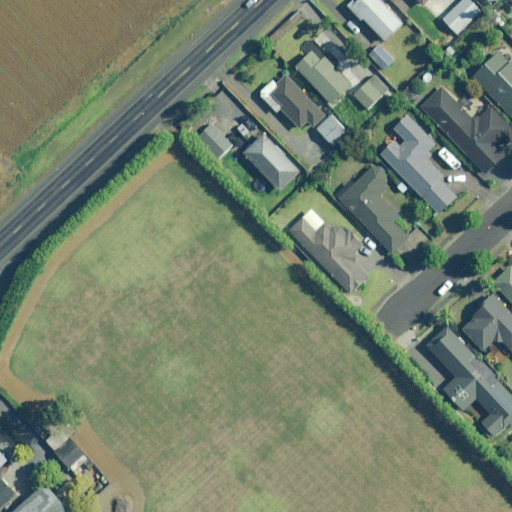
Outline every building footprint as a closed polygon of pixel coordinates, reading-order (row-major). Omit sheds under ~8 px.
[(405,22),(383,0),(357,0),(351,6),(386,41),(405,22)] [(482,13),(469,0),(460,0),(441,19),(457,36),(482,13)] [(397,59),(382,43),(369,55),(385,71),(397,59)] [(316,48),(296,68),(332,105),(353,85),(316,48)] [(511,55),(507,61),(495,50),(472,72),(511,112),(511,55)] [(392,89),(376,74),(355,95),(371,110),(392,89)] [(324,116),(287,77),(268,94),(299,127),(308,119),(314,126),(324,116)] [(498,148),(506,141),(511,146),(511,144),(511,125),(493,104),(474,121),(440,84),(420,102),(489,176),(508,159),(498,148)] [(391,141),(377,155),(435,213),(448,200),(448,201),(458,191),(423,156),(436,142),(407,113),(391,129),(405,143),(399,149),(391,141)] [(349,131),(330,114),(315,130),(334,147),(349,131)] [(231,147),(210,125),(196,138),(217,160),(231,147)] [(299,170),(265,138),(246,157),(279,190),(299,170)] [(353,217),(355,215),(391,256),(415,235),(379,194),(389,185),(373,167),(337,200),(353,217)] [(304,218),(290,231),(352,296),(372,277),(352,256),(362,246),(344,227),(341,230),(336,224),(331,229),(326,223),(317,232),(304,218)] [(511,270),(495,288),(511,305),(511,270)] [(511,315),(508,312),(493,296),(474,314),(476,316),(462,331),(484,353),(499,339),(511,352),(511,315)] [(429,349),(456,377),(441,392),(462,414),(477,399),(493,414),(482,425),(493,436),(503,425),(504,426),(511,418),(511,392),(449,329),(429,349)] [(0,509),(16,494),(0,478),(0,509)] [(66,511),(45,486),(13,511),(66,511)]
